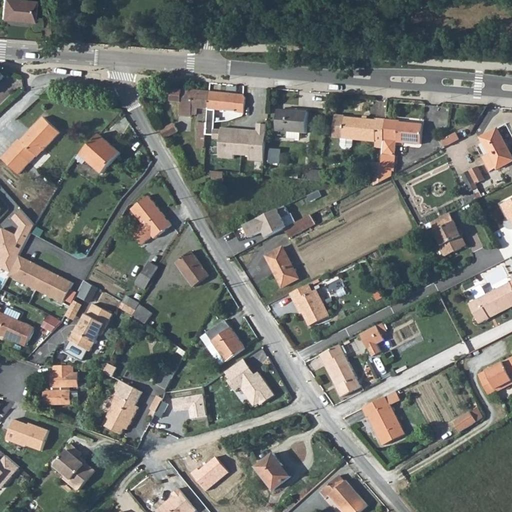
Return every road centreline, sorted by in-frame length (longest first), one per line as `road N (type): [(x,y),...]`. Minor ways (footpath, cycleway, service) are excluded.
road 1 (residential): [(124,85),(312,398),(406,511)]
road 2 (secondary): [(120,60),(332,77)]
road 3 (secondary): [(332,77),(511,95)]
road 4 (secondary): [(511,82),(425,73),(332,77)]
road 5 (unknown): [(383,484),(491,420)]
road 6 (secondary): [(0,51),(120,60)]
